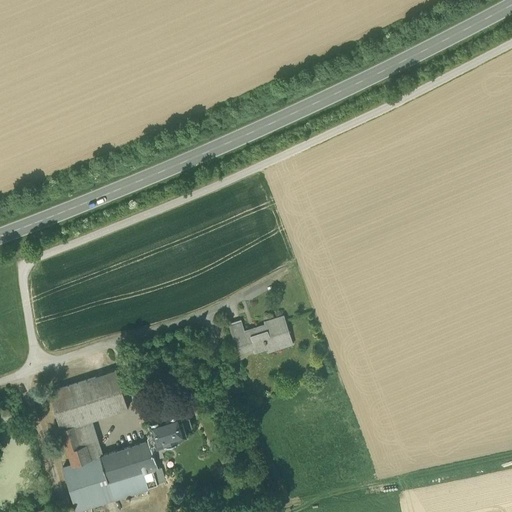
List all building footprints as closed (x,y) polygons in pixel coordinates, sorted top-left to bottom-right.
[(233,336),(238,353),(253,349),(257,347),(256,342),(264,339),(266,346),(267,345),(268,348),(269,351),(276,349),(293,344),(284,314),(264,321),(265,324),(245,330),(244,331),(245,334),(242,335),(241,333),(233,336)] [(228,323),(233,336),(241,333),(242,335),(245,334),(244,331),(245,330),(241,319),(228,323)] [(257,347),(253,349),(254,353),(268,348),(267,345),(266,346),(264,339),(256,342),(257,347)] [(49,391),(61,429),(91,420),(128,408),(116,370),(49,391)] [(149,440),(156,458),(158,457),(164,456),(162,451),(167,450),(169,446),(168,442),(173,442),(176,440),(179,439),(178,436),(187,433),(185,428),(192,426),(188,414),(181,416),(180,411),(174,412),(173,410),(159,415),(160,417),(151,420),(150,422),(152,430),(150,431),(148,435),(149,440)] [(102,455),(91,420),(61,429),(72,464),(102,455)] [(149,440),(102,455),(72,464),(63,467),(76,510),(158,484),(153,470),(159,469),(159,468),(158,467),(158,466),(156,458),(149,440)] [(153,470),(158,484),(165,481),(160,468),(159,468),(159,469),(153,470)]
